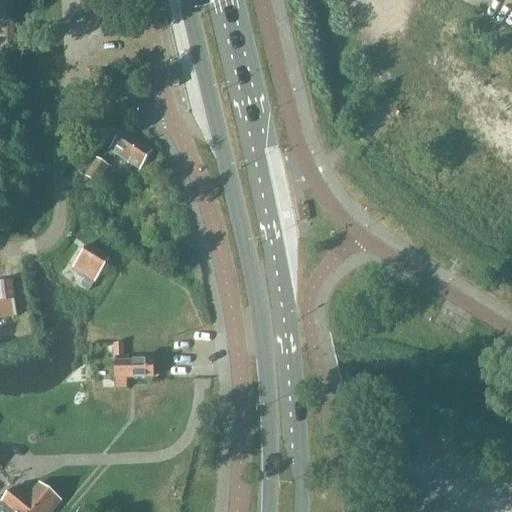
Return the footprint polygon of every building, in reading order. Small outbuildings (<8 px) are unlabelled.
[(511,0),(465,0),(479,8),(483,0),(511,0)] [(461,38),(453,47),(439,34),(427,46),(431,50),(416,66),(425,75),(389,111),(408,130),(433,105),(511,179),(511,98),(492,80),(490,81),(472,63),(479,55),(461,38)] [(99,134),(110,141),(117,131),(106,124),(99,134)] [(109,152),(140,172),(152,153),(121,133),(109,152)] [(72,269),(95,284),(109,261),(87,247),(72,269)] [(0,303),(14,302),(11,282),(0,283),(0,303)] [(123,345),(114,346),(115,358),(123,358),(123,345)] [(154,363),(114,363),(115,381),(154,380),(154,363)] [(61,502),(39,485),(25,501),(13,490),(3,502),(14,511),(52,511),(61,502)]
